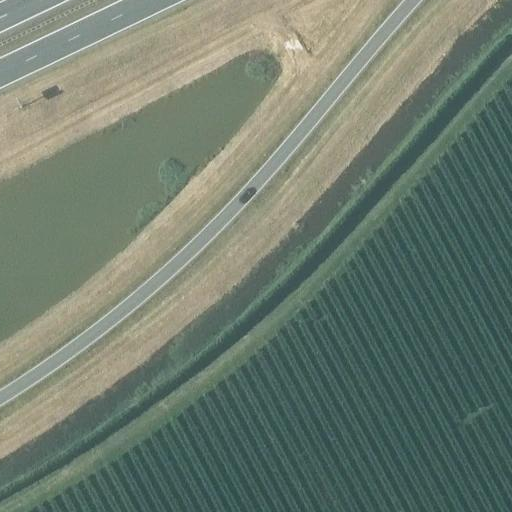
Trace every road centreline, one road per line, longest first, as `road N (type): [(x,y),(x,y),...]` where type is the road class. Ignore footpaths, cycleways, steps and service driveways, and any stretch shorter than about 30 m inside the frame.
road 1 (trunk): [(0,398),(96,333),(194,246),(413,0)]
road 2 (trunk): [(0,73),(153,0)]
